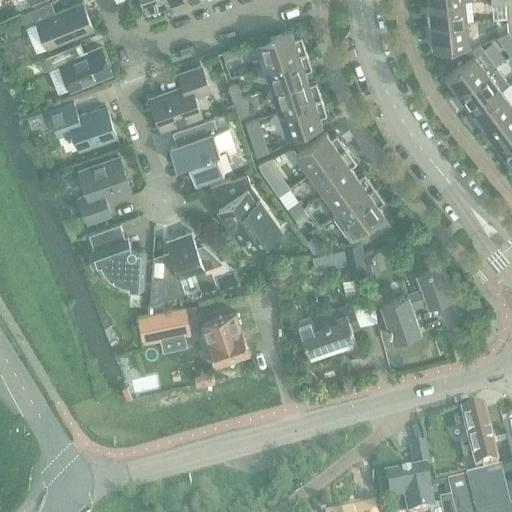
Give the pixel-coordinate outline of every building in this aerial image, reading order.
[(142,0),(145,9),(166,2),(165,0),(142,0)] [(428,4),(430,25),(465,22),(463,0),(428,4)] [(36,51),(47,46),(47,47),(92,28),(81,2),(55,13),(50,2),(21,15),(36,51)] [(455,45),(460,54),(471,49),(467,44),(465,22),(430,25),(433,48),(455,45)] [(255,42),(263,66),(306,52),(301,35),(294,37),(291,30),(255,42)] [(511,38),(507,32),(496,37),(510,55),(511,52),(511,38)] [(44,56),(49,68),(59,92),(70,88),(70,89),(111,72),(100,46),(78,55),(74,44),(44,56)] [(223,61),(235,57),(233,49),(220,53),(223,61)] [(445,75),(459,93),(488,72),(471,49),(460,54),(464,61),(445,75)] [(263,66),(270,89),(307,77),(304,70),(311,68),(306,52),(263,66)] [(182,87),(150,99),(161,127),(200,113),(194,95),(210,89),(201,65),(178,74),(182,87)] [(459,93),(471,110),(500,89),(488,72),(459,93)] [(270,89),(278,111),(321,97),(315,81),(309,83),(307,77),(270,89)] [(227,86),(232,101),(245,97),(240,82),(227,86)] [(471,110),(484,128),(511,107),(511,104),(506,97),(511,93),(511,89),(508,83),(500,89),(471,110)] [(250,113),(245,97),(232,101),(238,117),(250,113)] [(326,114),(321,97),(278,111),(286,135),(322,124),(319,116),(326,114)] [(78,148),(116,135),(106,106),(78,116),(73,102),(50,111),(58,135),(72,130),(78,148)] [(511,107),(484,128),(497,145),(511,134),(511,107)] [(42,110),(28,115),(32,128),(46,123),(42,110)] [(228,127),(213,133),(213,132),(217,130),(213,117),(172,132),(177,144),(169,147),(175,165),(187,160),(195,182),(223,172),(216,150),(219,149),(218,147),(233,142),(228,127)] [(295,153),(310,173),(346,147),(336,133),(330,137),(325,131),(295,153)] [(511,134),(497,145),(510,163),(511,161),(511,134)] [(264,144),(251,149),(253,157),(267,153),(264,144)] [(310,173),(324,192),(354,171),(350,165),(356,161),(346,147),(310,173)] [(101,196),(130,186),(119,157),(79,171),(87,194),(78,197),(87,222),(110,213),(105,198),(103,199),(101,196)] [(268,159),(255,166),(259,173),(272,167),(268,159)] [(324,192),(338,212),(374,186),(364,172),(358,176),(354,171),(324,192)] [(280,226),(257,193),(251,184),(246,172),(209,185),(209,187),(213,186),(218,199),(222,204),(218,207),(239,237),(240,237),(239,235),(246,230),(255,244),(280,226)] [(384,200),(374,186),(338,212),(352,232),(382,211),(378,204),(384,200)] [(286,209),(291,216),(302,207),(298,201),(286,209)] [(308,215),(302,207),(291,216),(296,223),(308,215)] [(145,250),(135,249),(134,247),(131,246),(127,237),(125,238),(120,223),(88,234),(93,249),(91,249),(96,263),(103,261),(106,267),(110,272),(108,274),(111,277),(114,279),(116,277),(122,279),(128,280),(128,287),(142,288),(145,250)] [(226,267),(227,266),(201,242),(200,243),(202,244),(196,246),(191,231),(166,240),(171,255),(165,257),(163,276),(151,275),(150,304),(185,291),(179,276),(220,262),(226,267)] [(311,238),(306,242),(313,252),(318,248),(311,238)] [(350,277),(366,273),(360,242),(343,245),(350,277)] [(429,307),(451,299),(440,267),(418,274),(423,289),(382,304),(394,338),(418,330),(410,306),(427,301),(429,307)] [(351,328),(359,325),(351,303),(309,318),(295,322),(299,335),(301,334),(306,350),(353,334),(351,328)] [(141,343),(189,332),(183,307),(135,318),(141,343)] [(214,365),(248,353),(234,311),(200,323),(214,365)] [(212,370),(200,373),(203,385),(214,383),(212,370)] [(127,385),(121,388),(124,395),(126,399),(130,398),(132,397),(127,385)] [(474,469),(496,464),(483,408),(461,413),(474,469)] [(414,472),(386,478),(391,501),(392,501),(394,511),(429,511),(428,508),(432,507),(426,476),(431,475),(424,442),(409,446),(414,472)] [(508,511),(497,469),(445,481),(450,499),(453,511),(508,511)] [(432,507),(428,508),(429,511),(453,511),(450,499),(438,502),(439,505),(432,507)]
